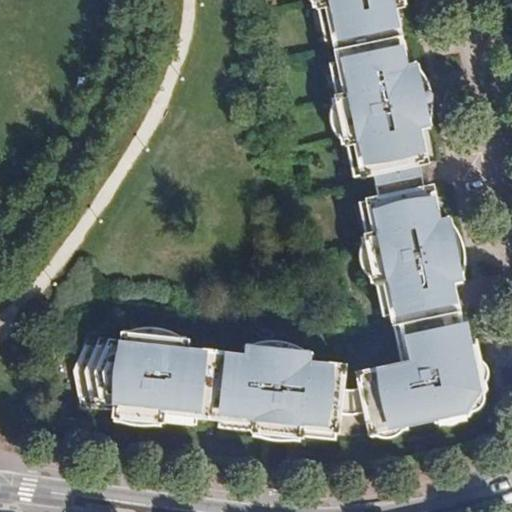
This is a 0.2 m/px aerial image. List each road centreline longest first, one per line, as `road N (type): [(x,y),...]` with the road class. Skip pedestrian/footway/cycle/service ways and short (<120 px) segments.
road 1 (residential): [(465,0),(511,227)]
road 2 (tertiary): [(194,511),(0,487)]
